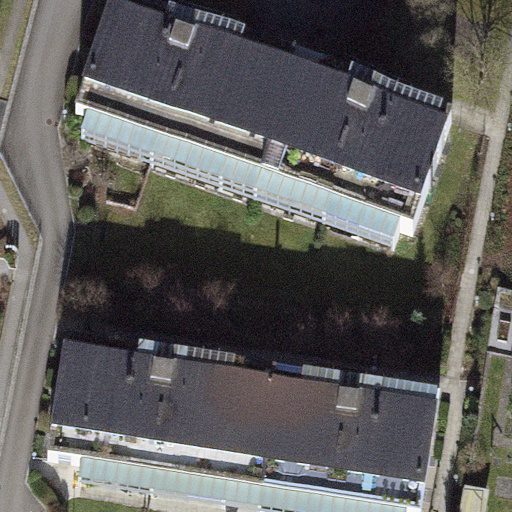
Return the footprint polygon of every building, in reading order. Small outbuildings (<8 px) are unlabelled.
[(77,120),(246,179),(285,66),(237,50),(231,67),(154,40),(160,23),(117,8),(77,120)] [(246,179),(414,237),(453,125),(409,109),(403,126),(327,99),(332,83),(285,66),(246,179)] [(511,357),(511,311),(497,309),(490,354),(511,357)] [(246,493),(265,375),(215,367),(212,385),(132,372),(135,354),(68,344),(50,462),(246,493)] [(314,383),(265,375),(246,493),(369,511),(423,511),(441,403),(395,395),(392,413),(312,400),(314,383)] [(485,511),(488,495),(469,492),(465,511),(485,511)]
